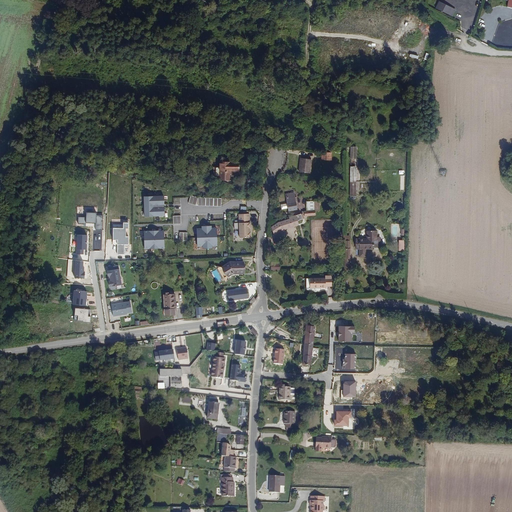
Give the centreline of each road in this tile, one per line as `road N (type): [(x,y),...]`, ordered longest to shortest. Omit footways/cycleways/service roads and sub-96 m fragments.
road 1 (track): [(126,0),(268,9),(382,0)]
road 2 (tertiary): [(264,316),(387,302),(511,326)]
road 3 (residential): [(311,5),(305,80),(275,151),(267,203)]
road 4 (residential): [(264,316),(254,511)]
road 5 (tertiary): [(105,337),(264,316)]
